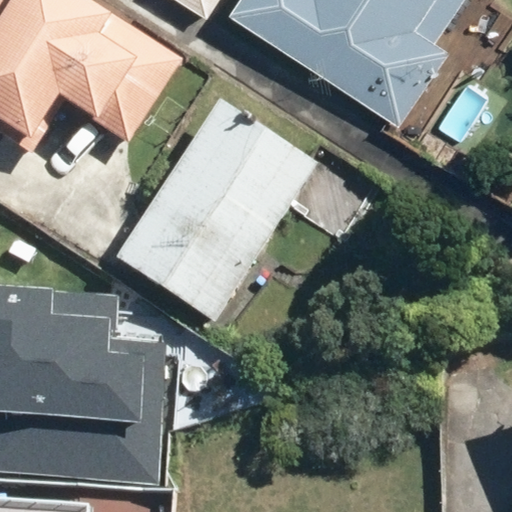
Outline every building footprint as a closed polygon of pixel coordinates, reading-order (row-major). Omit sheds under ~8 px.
[(76,105),(139,146),(194,62),(98,0),(0,0),(0,1),(0,121),(46,151),(76,105)] [(223,0),(185,0),(212,18),(223,0)] [(250,0),(243,11),(400,118),(481,0),(250,0)] [(329,168),(239,105),(130,260),(221,323),(329,168)] [(0,474),(167,481),(172,343),(133,341),(135,283),(0,277),(0,474)] [(100,511),(101,505),(0,500),(0,511),(100,511)]
